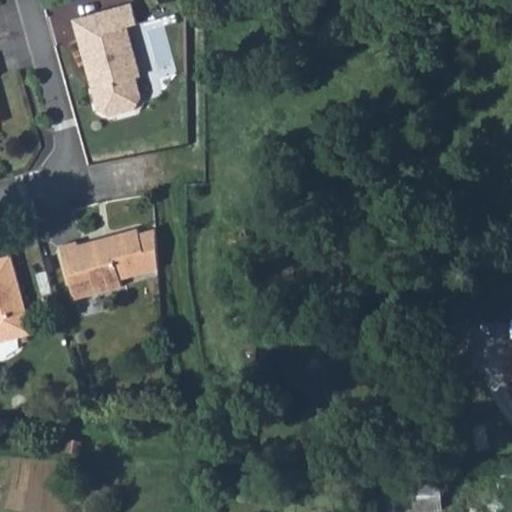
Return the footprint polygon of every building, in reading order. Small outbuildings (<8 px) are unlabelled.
[(130,6),(93,17),(99,36),(81,41),(89,72),(93,71),(98,88),(90,91),(96,112),(109,119),(133,113),(140,100),(134,80),(138,74),(125,30),(136,27),(130,6)] [(99,36),(93,17),(72,23),(90,91),(98,88),(93,71),(89,72),(81,41),(99,36)] [(75,243),(58,248),(73,301),(121,288),(119,281),(157,271),(154,231),(138,235),(136,231),(76,247),(75,243)] [(0,343),(31,334),(9,257),(0,259),(0,343)] [(439,479),(379,481),(380,511),(440,509),(439,479)]
